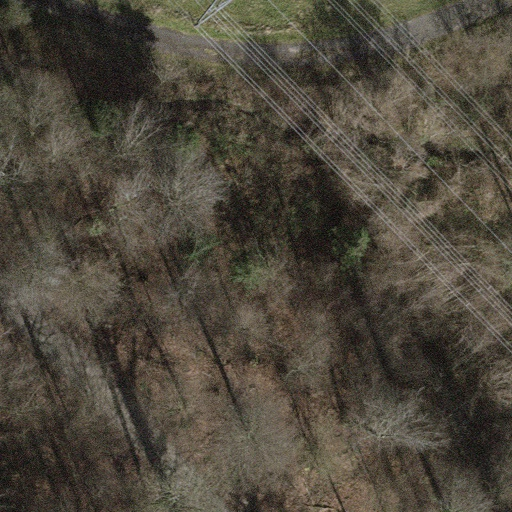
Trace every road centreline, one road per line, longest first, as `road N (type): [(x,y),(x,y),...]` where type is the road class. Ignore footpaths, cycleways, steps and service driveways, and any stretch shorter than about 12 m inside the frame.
road 1 (track): [(29,0),(175,42),(270,54),(365,46),(501,0)]
road 2 (track): [(216,511),(0,296)]
